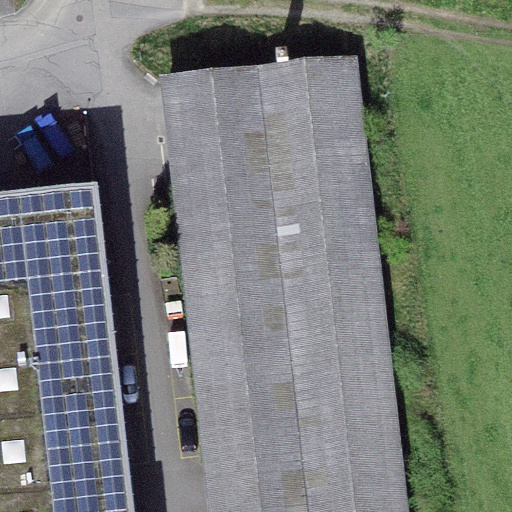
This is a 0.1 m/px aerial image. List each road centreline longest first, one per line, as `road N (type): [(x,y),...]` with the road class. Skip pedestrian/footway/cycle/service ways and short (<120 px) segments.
road 1 (unclassified): [(169,511),(125,143),(84,18)]
road 2 (track): [(84,18),(230,0),(511,34)]
